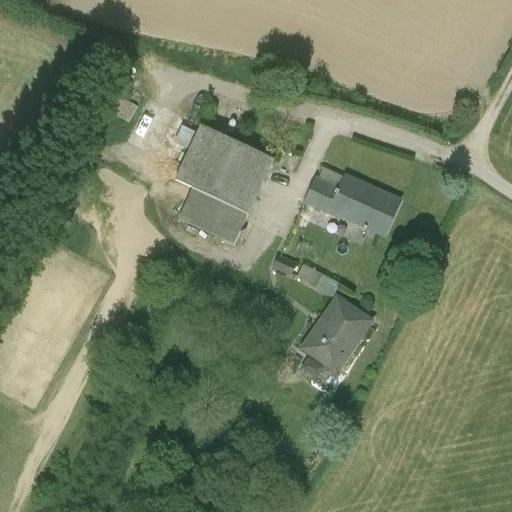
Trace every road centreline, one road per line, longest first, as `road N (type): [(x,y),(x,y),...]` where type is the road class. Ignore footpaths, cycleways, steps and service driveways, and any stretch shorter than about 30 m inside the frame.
road 1 (unclassified): [(511,196),(465,165),(347,125)]
road 2 (unknown): [(176,93),(289,125),(347,125)]
